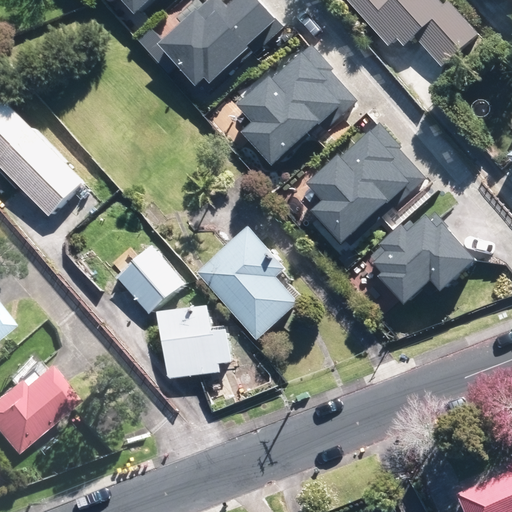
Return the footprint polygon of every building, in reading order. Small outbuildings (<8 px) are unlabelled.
[(0,0),(0,12),(12,0),(0,0)] [(132,0),(143,12),(156,0),(132,0)] [(241,0),(236,5),(232,0),(218,0),(170,41),(210,87),(286,21),(268,0),(241,0)] [(441,0),(356,0),(392,40),(400,33),(409,44),(420,34),(446,63),(483,31),(456,0),(453,0),(447,6),(441,0)] [(360,95),(318,44),(248,102),(263,120),(252,128),(280,161),(360,95)] [(0,103),(0,170),(49,219),(82,185),(0,103)] [(430,174),(385,122),(317,180),(332,197),(321,207),(351,242),(430,174)] [(481,256),(443,211),(381,264),(412,301),(440,277),(446,285),(481,256)] [(282,272),(250,237),(201,282),(258,344),(293,311),(269,284),(282,272)] [(150,252),(117,281),(150,316),(182,286),(150,252)] [(206,309),(164,315),(174,381),(219,374),(218,366),(232,364),(227,332),(210,335),(206,309)] [(33,363),(0,393),(0,438),(13,453),(69,401),(33,363)] [(511,511),(511,471),(461,492),(468,511),(511,511)]
